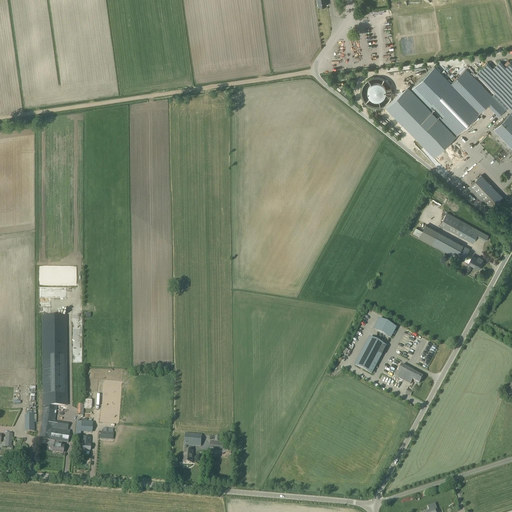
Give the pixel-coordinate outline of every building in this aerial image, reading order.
[(445,77),(479,113),(486,106),(496,117),(505,109),(460,62),(445,77)] [(434,66),(412,88),(432,109),(457,135),(479,113),(434,66)] [(379,78),(376,78),(373,78),(370,79),(368,81),(365,83),(364,85),(362,88),(362,91),(361,94),(362,96),(363,99),(364,102),(366,104),(368,106),(371,107),(374,108),(377,108),(379,108),(382,107),(385,106),(387,104),(389,102),(390,99),(391,97),(392,94),(392,91),(391,88),(390,86),(388,83),(386,81),(384,80),(381,79),(379,78)] [(395,129),(406,139),(422,122),(400,102),(385,118),(393,126),(395,124),(397,126),(395,129)] [(511,116),(510,114),(494,130),(511,148),(511,116)] [(444,166),(457,184),(474,172),(466,160),(462,162),(461,161),(456,164),(457,166),(453,169),(451,167),(450,168),(446,164),(444,166)] [(481,175),(470,186),(491,208),(503,197),(481,175)] [(489,235),(447,212),(440,225),(473,243),(477,236),(486,241),(489,235)] [(470,249),(439,232),(432,244),(434,246),(463,261),(470,249)] [(472,256),(468,263),(478,269),(483,261),(472,256)] [(391,338),(396,329),(380,320),(375,330),(391,338)] [(372,374),(386,347),(370,338),(356,365),(372,374)] [(401,365),(395,376),(410,384),(412,380),(419,384),(423,377),(401,365)] [(44,409),(39,439),(55,441),(55,445),(57,445),(56,446),(53,446),(53,453),(63,454),(64,447),(61,447),(61,442),(68,443),(70,431),(68,431),(68,425),(53,423),(55,408),(49,407),(48,410),(44,409)] [(33,415),(25,415),(25,431),(34,431),(34,428),(35,428),(35,424),(34,424),(33,415)] [(81,432),(92,433),(93,423),(76,422),(75,437),(80,437),(81,432)] [(185,434),(184,445),(200,447),(202,435),(185,434)] [(90,442),(90,438),(86,438),(81,437),(81,445),(80,445),(80,451),(90,451),(90,446),(91,446),(91,442),(90,442)] [(184,451),(183,462),(192,463),(192,451),(184,451)]
